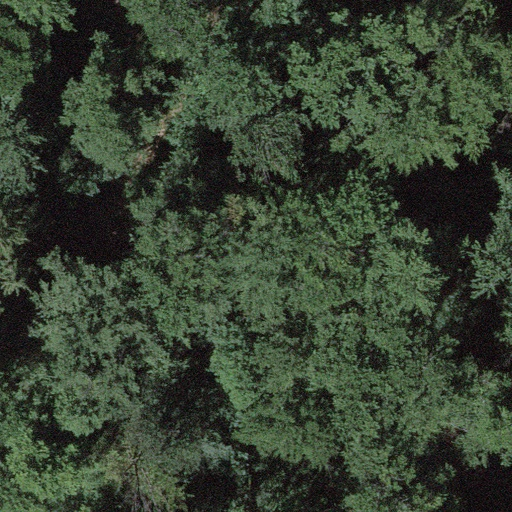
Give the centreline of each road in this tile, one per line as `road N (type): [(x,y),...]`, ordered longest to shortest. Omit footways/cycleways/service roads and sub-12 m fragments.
road 1 (track): [(235,0),(124,231),(24,368),(0,430)]
road 2 (track): [(124,231),(0,259)]
